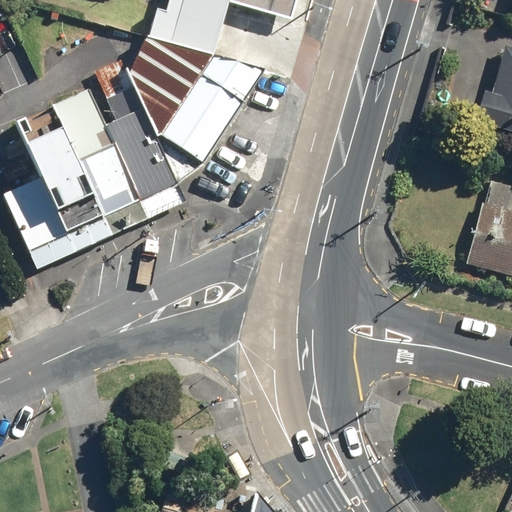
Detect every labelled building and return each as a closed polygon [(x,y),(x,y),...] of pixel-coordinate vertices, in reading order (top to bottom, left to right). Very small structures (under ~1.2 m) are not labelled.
[(149,38),(213,56),(227,6),(228,0),(169,0),(167,14),(156,12),(149,38)] [(228,0),(227,6),(291,23),(297,0),(228,0)] [(149,38),(144,37),(127,70),(123,61),(96,73),(116,121),(104,126),(90,89),(11,124),(37,181),(2,197),(26,250),(175,185),(203,163),(267,70),(213,56),(149,38)] [(511,51),(499,48),(486,97),(477,94),(468,127),(511,138),(511,51)] [(482,207),(477,205),(462,266),(511,278),(511,188),(488,183),(482,207)] [(201,462),(164,450),(157,469),(195,481),(201,462)] [(237,452),(226,458),(238,481),(249,475),(237,452)] [(266,511),(252,495),(246,511),(266,511)]
